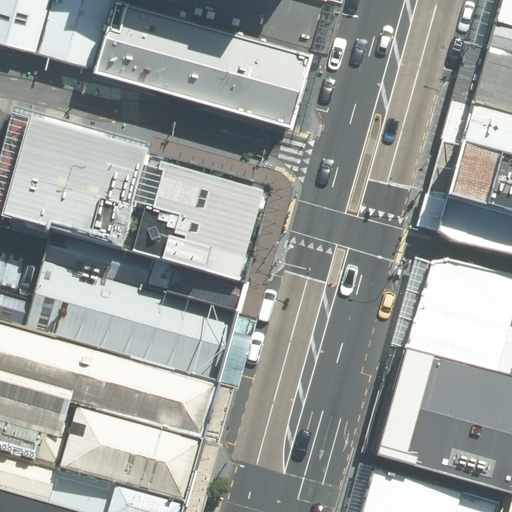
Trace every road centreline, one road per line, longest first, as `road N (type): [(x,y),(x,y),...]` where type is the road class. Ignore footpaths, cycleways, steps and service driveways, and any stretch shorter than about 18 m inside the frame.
road 1 (residential): [(338,163),(160,113),(91,108),(0,86)]
road 2 (secondary): [(395,53),(399,141),(356,293),(307,373)]
road 3 (secondary): [(307,373),(307,278),(338,163)]
road 4 (secondary): [(269,511),(307,373)]
road 5 (secondary): [(338,163),(349,123),(395,53)]
